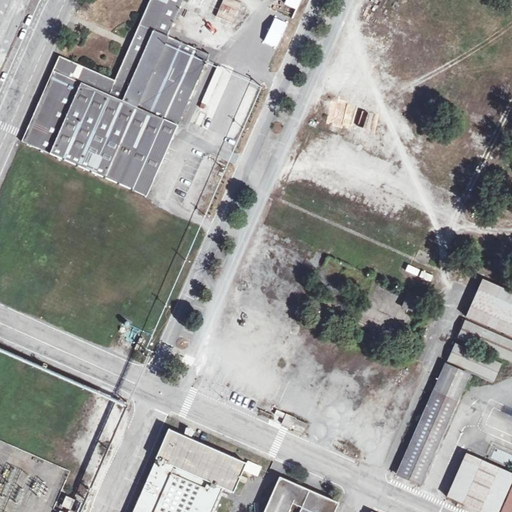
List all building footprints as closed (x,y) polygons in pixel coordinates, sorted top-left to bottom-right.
[(150,0),(116,79),(61,55),(23,141),(126,186),(132,171),(140,174),(165,119),(177,124),(189,97),(192,98),(199,81),(197,80),(209,53),(168,35),(183,0),(150,0)] [(191,0),(190,5),(206,12),(211,0),(191,0)] [(221,0),(216,16),(234,23),(241,2),(234,0),(221,0)] [(285,0),(283,5),(296,10),(300,0),(285,0)] [(202,37),(201,44),(215,47),(216,41),(202,37)] [(132,171),(126,186),(133,189),(140,174),(132,171)] [(511,296),(487,286),(471,322),(511,340),(511,296)] [(410,290),(405,303),(416,307),(421,295),(410,290)] [(511,340),(471,322),(461,343),(511,365),(511,340)] [(459,349),(451,366),(497,387),(505,369),(459,349)] [(474,379),(450,369),(400,480),(424,490),(474,379)] [(287,412),(283,422),(293,426),(295,422),(297,416),(287,412)] [(297,416),(295,422),(308,427),(310,421),(297,416)] [(169,428),(132,511),(211,511),(223,486),(234,491),(247,462),(169,428)] [(503,511),(511,493),(511,476),(470,458),(450,502),(472,511),(503,511)] [(339,511),(341,507),(285,482),(271,511),(339,511)] [(68,496),(64,504),(80,511),(83,503),(68,496)]
